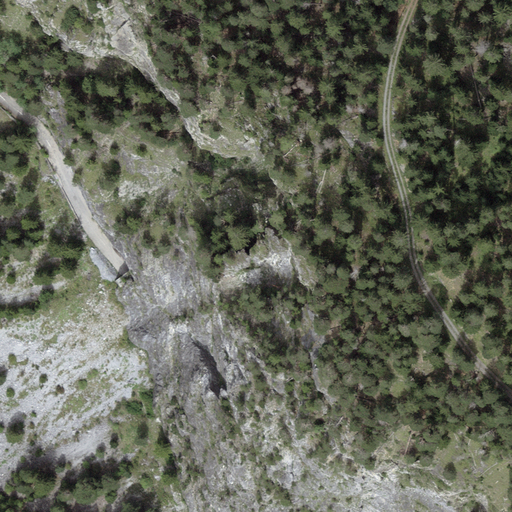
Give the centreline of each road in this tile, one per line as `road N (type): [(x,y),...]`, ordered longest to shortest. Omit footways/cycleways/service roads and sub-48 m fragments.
road 1 (track): [(511,389),(470,351),(416,275),(384,124),(397,45),(421,0)]
road 2 (primary): [(511,348),(406,0)]
